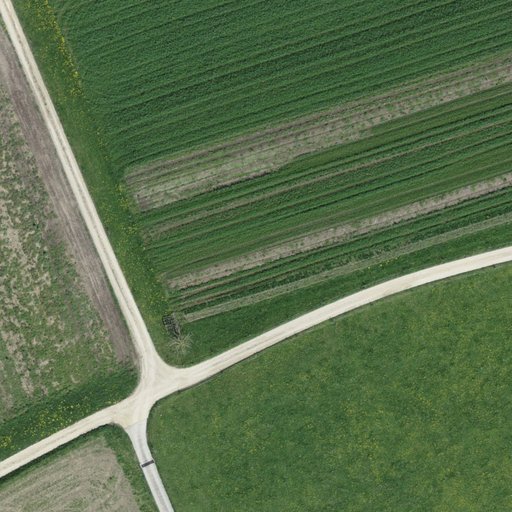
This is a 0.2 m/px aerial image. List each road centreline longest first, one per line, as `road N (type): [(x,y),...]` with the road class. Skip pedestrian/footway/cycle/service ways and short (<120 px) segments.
road 1 (track): [(511,257),(353,305),(0,470)]
road 2 (track): [(4,0),(163,388)]
